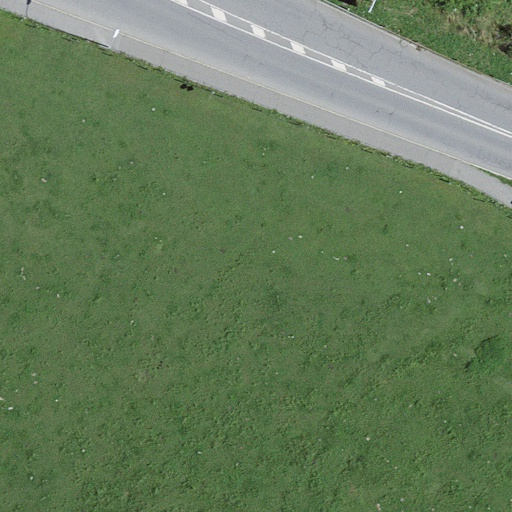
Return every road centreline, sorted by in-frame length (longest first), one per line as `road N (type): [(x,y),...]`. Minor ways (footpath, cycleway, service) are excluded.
road 1 (primary): [(511,139),(326,63)]
road 2 (primary): [(148,0),(326,63)]
road 3 (primary): [(326,63),(187,0)]
